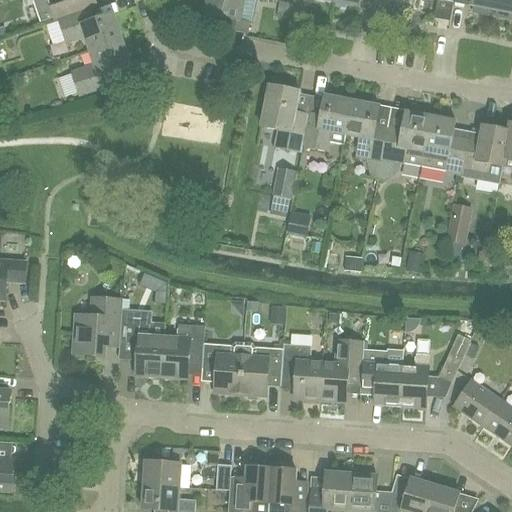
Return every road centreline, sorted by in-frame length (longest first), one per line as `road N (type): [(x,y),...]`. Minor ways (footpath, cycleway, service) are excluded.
road 1 (residential): [(511,490),(439,445),(118,414)]
road 2 (residential): [(511,90),(493,94),(174,43),(149,25),(141,0)]
